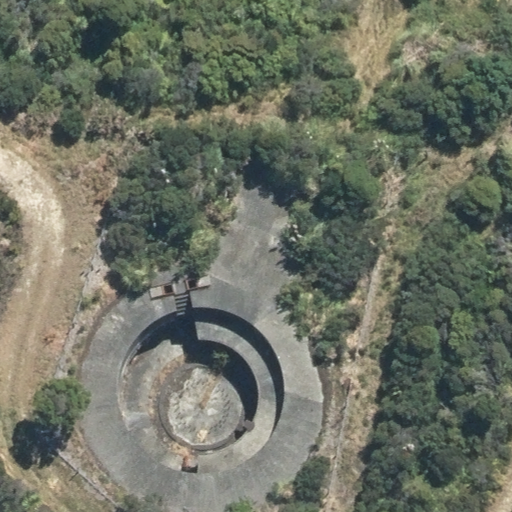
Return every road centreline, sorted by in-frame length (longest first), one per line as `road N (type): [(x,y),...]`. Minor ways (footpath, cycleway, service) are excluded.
road 1 (track): [(353,511),(424,189),(501,176),(511,183)]
road 2 (track): [(58,511),(14,398),(51,233),(36,192),(0,171)]
